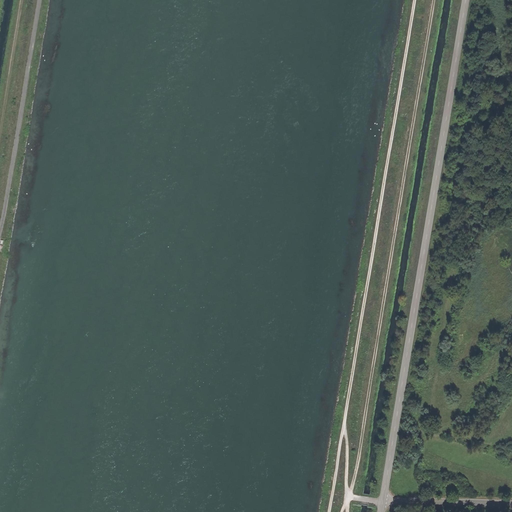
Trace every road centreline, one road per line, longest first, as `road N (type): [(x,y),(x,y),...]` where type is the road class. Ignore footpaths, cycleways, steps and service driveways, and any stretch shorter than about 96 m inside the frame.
road 1 (track): [(432,0),(347,511)]
road 2 (tertiary): [(467,0),(382,500)]
road 3 (track): [(413,0),(344,422)]
road 4 (track): [(37,0),(0,225)]
road 5 (track): [(22,0),(0,134)]
road 6 (unclassified): [(382,500),(511,502)]
